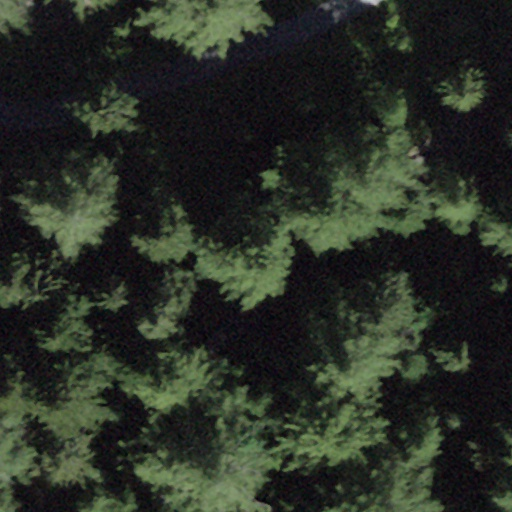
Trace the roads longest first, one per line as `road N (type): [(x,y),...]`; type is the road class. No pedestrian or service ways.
road 1 (residential): [(511,59),(426,161),(352,218),(37,511)]
road 2 (residential): [(0,112),(88,101),(302,28),(359,0)]
